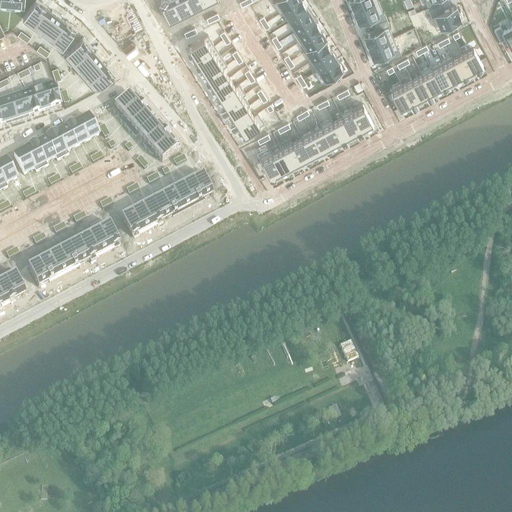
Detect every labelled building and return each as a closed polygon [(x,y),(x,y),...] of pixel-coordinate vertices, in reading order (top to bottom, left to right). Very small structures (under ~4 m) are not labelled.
[(0,0),(0,4),(4,5),(4,8),(16,10),(17,6),(24,6),(24,0),(0,0)] [(40,0),(34,0),(23,17),(33,24),(46,6),(47,5),(40,0)] [(160,0),(160,2),(165,13),(164,15),(167,19),(169,19),(169,20),(181,14),(174,0),(160,0)] [(189,0),(174,0),(181,14),(193,8),(189,0)] [(274,0),(272,2),(278,12),(296,0),(274,0)] [(296,0),(278,12),(279,13),(281,12),(286,20),(308,7),(306,4),(308,3),(305,0),(296,0)] [(349,0),(350,0),(348,1),(351,7),(353,6),(354,10),(379,1),(378,0),(349,0)] [(379,1),(354,10),(356,15),(354,16),(357,22),(359,21),(359,23),(373,18),(375,23),(387,18),(384,11),(383,12),(379,1)] [(440,5),(429,10),(431,16),(436,29),(448,24),(450,26),(454,24),(455,21),(461,19),(461,18),(463,17),(461,10),(458,11),(456,6),(449,9),(445,11),(443,12),(440,5)] [(46,6),(33,24),(43,31),(57,12),(52,9),(51,9),(46,6)] [(308,7),(286,20),(292,30),(314,16),(308,7)] [(57,12),(43,31),(53,39),(65,20),(60,16),(61,15),(57,12)] [(292,30),(290,31),(297,41),(321,27),(322,26),(318,21),(317,22),(314,16),(292,30)] [(364,36),(363,37),(365,44),(367,43),(369,46),(393,37),(389,26),(390,26),(387,18),(375,23),(378,30),(364,35),(364,36)] [(65,20),(53,39),(62,46),(75,28),(76,26),(66,19),(65,20)] [(500,26),(494,30),(500,41),(506,38),(511,49),(511,25),(502,31),(500,26)] [(321,27),(297,41),(304,53),(326,39),(328,38),(321,27)] [(21,30),(17,35),(22,38),(26,34),(21,30)] [(26,34),(22,38),(27,42),(31,37),(26,34)] [(208,34),(186,48),(192,58),(214,44),(208,34)] [(84,35),(62,54),(71,63),(72,63),(91,46),(92,45),(84,35)] [(393,37),(369,46),(370,51),(369,52),(371,58),(374,57),(374,58),(373,58),(374,60),(388,54),(390,60),(401,55),(398,48),(393,37)] [(326,39),(304,53),(309,61),(311,60),(331,48),(326,39)] [(214,44),(192,58),(198,68),(220,54),(214,44)] [(40,45),(36,49),(41,53),(45,48),(40,45)] [(91,46),(72,63),(79,71),(99,54),(96,50),(95,50),(91,46)] [(45,48),(41,53),(46,56),(50,52),(45,48)] [(331,48),(311,60),(316,68),(313,70),(314,72),(338,58),(331,48)] [(474,48),(462,54),(472,72),(476,70),(482,67),(483,66),(474,48)] [(79,71),(78,73),(86,82),(107,64),(103,59),(104,58),(99,54),(79,71)] [(220,54),(198,68),(205,78),(223,67),(227,64),(220,54)] [(452,57),(451,57),(462,77),(463,77),(469,74),(472,72),(462,54),(453,59),(452,57)] [(451,57),(442,62),(452,83),(453,82),(456,81),(462,77),(451,57)] [(338,58),(314,72),(320,81),(344,68),(338,58)] [(38,61),(33,64),(35,69),(41,67),(38,61)] [(432,67),(431,67),(442,88),(449,85),(451,83),(452,83),(442,62),(432,67)] [(107,64),(86,82),(94,91),(116,72),(107,63),(107,64)] [(430,65),(419,71),(422,75),(432,94),(432,93),(433,93),(436,92),(442,88),(431,67),(432,67),(430,65)] [(223,67),(205,78),(211,87),(229,76),(223,67)] [(23,69),(17,71),(20,77),(25,74),(23,69)] [(422,75),(412,80),(423,101),(433,95),(432,93),(432,94),(422,75)] [(7,76),(2,79),(5,84),(10,82),(7,76)] [(229,76),(211,87),(217,97),(239,83),(235,85),(229,76)] [(402,86),(401,86),(411,105),(412,104),(413,106),(423,101),(412,80),(402,86)] [(52,81),(41,85),(49,110),(60,106),(52,81)] [(359,82),(354,85),(357,91),(362,89),(359,82)] [(239,83),(217,97),(223,106),(245,92),(239,83)] [(401,83),(390,89),(401,110),(408,106),(411,105),(401,86),(402,86),(401,83)] [(41,85),(31,88),(39,113),(49,110),(41,85)] [(31,88),(19,92),(19,93),(28,117),(39,113),(31,88)] [(223,106),(220,108),(224,114),(225,113),(228,118),(248,105),(249,104),(243,95),(245,93),(245,92),(223,106)] [(19,93),(9,97),(17,121),(28,117),(19,93)] [(132,93),(112,110),(120,119),(140,102),(135,97),(136,97),(132,93)] [(9,97),(0,100),(0,108),(6,124),(17,121),(9,97)] [(120,119),(119,120),(126,129),(147,111),(140,102),(120,119)] [(363,103),(352,109),(363,130),(373,125),(363,103)] [(248,105),(228,118),(231,123),(230,123),(234,129),(236,128),(258,114),(257,112),(253,114),(248,105)] [(351,107),(340,113),(342,117),(353,138),(358,135),(358,136),(363,133),(362,131),(363,130),(352,109),(351,107)] [(147,111),(126,129),(135,139),(138,136),(156,120),(153,115),(152,116),(147,111)] [(258,114),(236,128),(242,137),(264,122),(258,114)] [(89,116),(78,122),(89,143),(100,137),(89,116)] [(342,117),(333,122),(344,143),(353,138),(342,117)] [(331,118),(320,124),(321,126),(332,147),(341,142),(342,144),(344,143),(333,122),(331,118)] [(156,120),(138,136),(145,144),(163,130),(159,125),(160,124),(156,120)] [(71,123),(66,126),(67,128),(78,149),(89,143),(78,122),(72,125),(71,123)] [(104,125),(99,128),(101,133),(107,131),(104,125)] [(321,126),(311,131),(323,152),(332,147),(321,126)] [(67,128),(57,133),(68,154),(78,149),(67,128)] [(145,144),(143,146),(151,156),(154,154),(171,139),(163,130),(145,144)] [(107,131),(101,133),(104,139),(110,136),(107,131)] [(311,131),(300,136),(302,139),(313,159),(319,156),(319,155),(323,152),(311,131)] [(57,133),(46,138),(57,161),(57,162),(69,156),(68,154),(57,133)] [(46,138),(35,144),(46,166),(57,161),(46,138)] [(171,139),(154,154),(162,163),(180,147),(176,143),(175,144),(171,139)] [(302,139),(293,143),(303,163),(306,161),(307,162),(313,159),(302,139)] [(113,141),(107,144),(110,149),(115,146),(113,141)] [(292,141),(280,147),(292,169),(303,163),(293,143),(292,141)] [(30,147),(25,150),(35,171),(36,173),(47,167),(46,166),(35,144),(34,143),(29,145),(30,147)] [(129,143),(124,147),(128,152),(133,148),(129,143)] [(280,147),(272,152),(283,173),(292,169),(280,147)] [(25,150),(13,156),(24,177),(35,171),(25,150)] [(270,150),(259,156),(260,158),(261,161),(261,164),(263,169),(265,169),(270,178),(274,178),(283,173),(272,152),(270,150)] [(101,153),(95,155),(98,161),(103,158),(101,153)] [(95,155),(90,158),(93,164),(98,161),(95,155)] [(184,155),(178,158),(181,164),(186,161),(184,155)] [(141,157),(136,161),(140,165),(145,161),(141,157)] [(178,158),(173,161),(176,166),(181,164),(178,158)] [(6,160),(0,163),(0,172),(7,186),(17,181),(6,160)] [(145,161),(140,165),(144,170),(149,166),(145,161)] [(79,164),(74,167),(77,172),(82,169),(79,164)] [(167,168),(162,171),(164,176),(170,174),(167,168)] [(157,174),(151,177),(154,182),(160,179),(157,174)] [(58,175),(53,178),(56,183),(61,181),(58,175)] [(151,177),(146,179),(149,185),(154,182),(151,177)] [(53,178),(47,181),(50,186),(56,183),(53,178)] [(204,178),(194,183),(204,203),(214,197),(204,178)] [(194,183),(183,188),(194,208),(204,203),(194,183)] [(137,184),(131,187),(134,193),(139,190),(137,184)] [(131,187),(126,190),(129,195),(134,193),(131,187)] [(183,188),(173,194),(184,213),(194,208),(183,188)] [(28,191),(22,194),(25,200),(30,197),(28,191)] [(173,194),(163,199),(173,218),(184,213),(173,194)] [(110,199),(105,201),(108,207),(113,204),(110,199)] [(163,199),(153,204),(163,224),(173,218),(163,199)] [(105,201),(99,204),(102,210),(108,207),(105,201)] [(153,204),(143,209),(153,229),(163,224),(153,204)] [(143,209),(133,215),(143,234),(153,229),(143,209)] [(133,215),(123,220),(133,239),(143,234),(133,215)] [(110,226),(99,231),(110,250),(120,245),(110,226)] [(99,231),(89,236),(100,256),(110,250),(99,231)] [(89,236),(79,241),(89,261),(100,256),(89,236)] [(79,241),(69,247),(79,266),(89,261),(79,241)] [(69,247),(59,252),(69,271),(79,266),(69,247)] [(59,252),(49,257),(59,277),(69,271),(59,252)] [(49,257),(39,263),(49,282),(59,277),(49,257)] [(39,263),(28,268),(38,287),(49,282),(39,263)] [(16,275),(5,281),(16,300),(26,295),(16,275)] [(5,281),(0,283),(0,294),(6,305),(16,300),(5,281)] [(361,357),(354,341),(341,347),(348,362),(361,357)]
